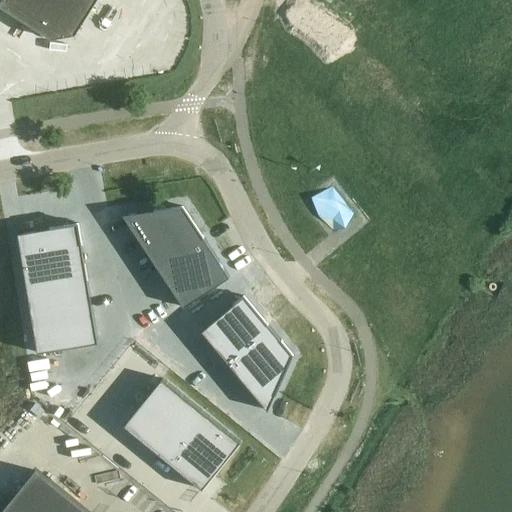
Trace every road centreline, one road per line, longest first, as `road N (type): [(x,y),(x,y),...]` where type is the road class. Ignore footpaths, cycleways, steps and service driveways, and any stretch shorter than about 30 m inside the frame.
road 1 (unclassified): [(173,145),(215,165),(258,246),(337,343),(334,391),(260,511)]
road 2 (unclassified): [(0,171),(173,145)]
